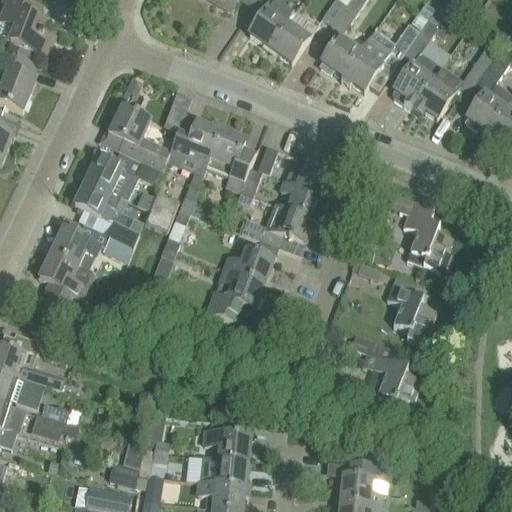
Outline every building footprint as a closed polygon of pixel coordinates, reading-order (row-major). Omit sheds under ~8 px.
[(42,13),(24,6),(9,0),(3,0),(2,3),(6,5),(0,19),(0,25),(2,26),(0,30),(0,42),(10,47),(9,47),(45,62),(49,53),(52,54),(55,45),(53,44),(55,38),(44,33),(46,28),(37,24),(42,13)] [(241,0),(202,0),(232,16),(241,0)] [(262,0),(260,3),(271,10),(273,6),(277,0),(262,0)] [(322,24),(333,31),(354,0),(338,0),(337,3),(322,24)] [(354,0),(333,31),(343,38),(357,17),(370,0),(354,0)] [(249,40),(271,55),(288,30),(294,21),(273,6),(271,10),(270,11),(249,40)] [(420,39),(405,59),(415,66),(416,66),(421,59),(435,38),(442,28),(443,27),(433,20),(420,39)] [(288,30),(271,55),(292,70),(309,44),(318,32),(308,25),(299,38),(288,30)] [(442,28),(435,38),(443,44),(450,33),(442,28)] [(395,52),(405,59),(420,39),(409,31),(395,52)] [(479,132),(488,139),(505,114),(511,103),(511,101),(496,91),(511,67),(511,41),(511,40),(497,59),(464,108),(474,114),(467,124),(468,125),(465,128),(477,136),(479,132)] [(360,58),(343,83),(341,86),(350,92),(352,89),(364,98),(392,57),(371,42),(360,58)] [(333,76),(343,83),(360,58),(339,43),(322,68),(322,69),(320,72),(331,80),(333,76)] [(464,87),(442,72),(437,79),(411,116),(421,123),(425,117),(437,125),(453,101),(464,108),(497,59),(487,53),(483,60),(482,59),(467,80),(468,80),(464,87)] [(0,95),(0,108),(4,110),(22,118),(36,87),(32,85),(37,73),(1,57),(0,60),(0,75),(7,79),(0,95)] [(406,79),(401,86),(394,96),(395,96),(393,99),(394,103),(397,106),(411,116),(442,72),(421,59),(416,66),(415,66),(412,70),(406,79)] [(511,103),(505,114),(488,139),(510,154),(511,150),(511,103)] [(163,179),(166,166),(170,156),(143,143),(151,127),(122,113),(109,140),(125,148),(120,159),(142,169),(163,179)] [(0,168),(2,170),(13,141),(0,135),(0,130),(3,123),(0,121),(0,168)] [(193,176),(196,178),(180,216),(189,220),(194,208),(193,207),(206,174),(208,175),(222,138),(197,128),(191,143),(177,138),(170,156),(166,166),(180,171),(184,162),(196,167),(193,176)] [(226,190),(242,197),(251,173),(250,173),(256,159),(243,154),(245,147),(222,138),(208,175),(229,183),(226,190)] [(267,153),(258,176),(263,179),(269,181),(278,157),(267,153)] [(136,181),(114,171),(98,163),(86,187),(111,199),(128,207),(139,184),(136,182),(136,181)] [(296,164),(286,188),(298,193),(298,192),(325,202),(334,179),(296,164)] [(163,179),(142,169),(136,181),(136,182),(139,184),(157,192),(163,179)] [(251,173),(242,197),(254,202),(263,179),(258,176),(251,173)] [(111,199),(86,187),(74,211),(108,227),(115,214),(124,218),(129,208),(128,207),(111,199)] [(293,203),(289,216),(316,227),(316,226),(321,213),(325,215),(329,204),(325,202),(298,192),(298,193),(286,188),(285,188),(281,199),(293,203)] [(254,202),(242,197),(238,207),(250,211),(254,202)] [(145,229),(167,237),(179,208),(157,199),(145,229)] [(453,262),(448,260),(453,246),(437,240),(440,233),(429,228),(434,215),(405,204),(399,218),(408,221),(403,233),(418,239),(407,267),(445,282),(453,262)] [(203,211),(194,208),(189,220),(191,220),(206,226),(209,218),(202,215),(203,211)] [(316,227),(289,216),(277,211),(267,236),(247,228),(242,241),(260,248),(279,254),(301,263),(306,250),(307,251),(312,237),(317,239),(321,228),(316,226),(316,227)] [(176,227),(187,231),(191,220),(189,220),(180,216),(176,227)] [(114,227),(107,241),(136,253),(141,239),(114,227)] [(466,231),(464,240),(475,243),(477,234),(466,231)] [(96,263),(101,251),(63,233),(51,258),(80,272),(86,259),(96,263)] [(136,253),(107,241),(102,252),(106,254),(104,257),(130,268),(136,253)] [(169,244),(165,253),(176,257),(180,248),(169,244)] [(229,265),(225,275),(265,290),(279,254),(260,248),(259,251),(244,246),(236,268),(229,265)] [(176,257),(165,253),(161,263),(172,267),(176,257)] [(372,268),(375,257),(364,255),(361,266),(372,268)] [(80,272),(51,258),(51,260),(47,260),(43,267),(46,270),(39,284),(50,289),(44,302),(79,319),(91,295),(83,291),(90,277),(80,272)] [(363,269),(359,278),(379,286),(383,277),(368,271),(363,269)] [(265,290),(225,275),(216,299),(215,299),(208,318),(238,329),(245,312),(255,316),(265,290)] [(397,282),(393,294),(392,293),(387,307),(401,312),(393,332),(410,339),(407,346),(424,353),(437,320),(420,313),(424,305),(415,302),(419,290),(397,282)] [(348,321),(340,318),(335,330),(347,335),(351,326),(348,321)] [(0,350),(0,376),(19,383),(46,391),(62,396),(66,384),(23,370),(28,355),(38,358),(41,349),(15,340),(14,344),(4,341),(1,351),(0,350)] [(376,408),(392,414),(392,415),(409,422),(422,388),(405,382),(408,374),(398,370),(402,360),(357,342),(352,353),(367,360),(362,372),(386,381),(378,401),(379,402),(376,408)] [(0,376),(0,405),(10,409),(11,407),(38,416),(46,391),(19,383),(0,376)] [(335,384),(316,377),(310,393),(328,400),(335,384)] [(0,433),(18,440),(19,440),(26,418),(9,413),(10,409),(0,405),(0,433)] [(137,407),(133,420),(149,425),(153,412),(137,407)] [(46,411),(43,419),(66,426),(69,418),(46,411)] [(80,430),(66,426),(43,419),(38,418),(32,437),(60,446),(63,437),(77,441),(80,430)] [(154,420),(148,457),(169,460),(171,450),(159,448),(164,422),(154,420)] [(0,433),(0,451),(12,455),(18,440),(0,433)] [(220,454),(218,464),(248,468),(251,442),(221,439),(221,437),(205,435),(203,452),(220,454)] [(124,470),(141,475),(145,451),(130,446),(124,470)] [(154,468),(152,482),(165,484),(169,460),(148,457),(146,467),(154,468)] [(204,463),(201,487),(216,489),(245,492),(248,468),(218,464),(204,463)] [(141,475),(124,470),(115,468),(110,486),(136,494),(139,483),(141,475)] [(44,494),(48,480),(17,471),(13,486),(44,494)] [(343,482),(341,507),(387,511),(388,502),(372,500),(373,488),(392,490),(393,474),(386,474),(360,471),(359,483),(343,482)] [(148,481),(143,507),(161,510),(165,484),(152,482),(148,481)] [(206,511),(242,511),(245,492),(216,489),(201,487),(198,486),(197,501),(208,503),(206,511)] [(90,494),(85,511),(130,511),(133,502),(90,494)]
